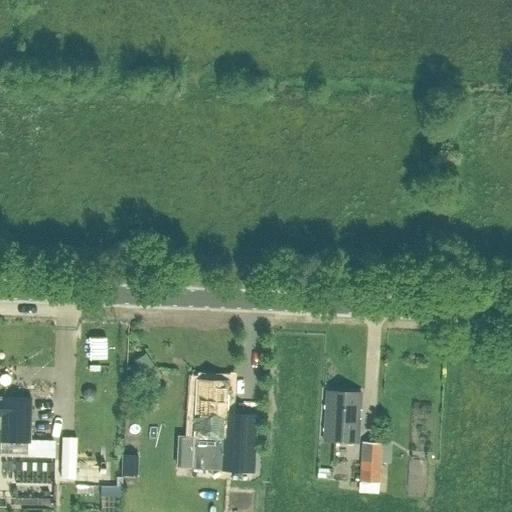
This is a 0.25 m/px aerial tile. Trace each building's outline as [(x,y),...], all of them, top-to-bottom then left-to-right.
[(196,378),(193,435),(166,433),(166,434),(159,434),(159,450),(165,451),(165,453),(192,455),(192,456),(222,457),(223,440),(224,440),(227,380),(196,378)] [(191,424),(190,403),(185,403),(185,387),(162,388),(164,426),(191,424)] [(324,390),(321,440),(356,442),(359,393),(324,390)] [(0,415),(0,424),(0,456),(53,458),(54,441),(29,440),(30,398),(1,397),(1,401),(0,400),(0,415)] [(370,407),(369,423),(384,424),(385,408),(370,407)] [(376,493),(377,483),(378,483),(380,457),(390,458),(391,444),(380,443),(360,442),(357,492),(376,493)] [(56,465),(35,465),(34,478),(114,479),(114,462),(57,461),(56,465)] [(223,480),(220,464),(205,467),(208,482),(223,480)]
